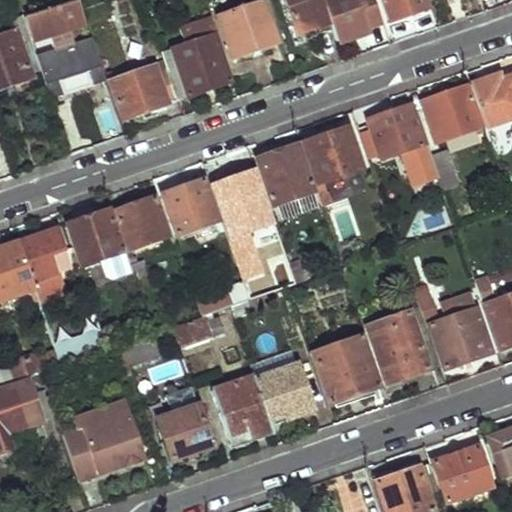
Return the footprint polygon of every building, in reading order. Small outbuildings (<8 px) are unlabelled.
[(311,37),(313,42),(331,37),(327,25),(318,0),(278,0),(294,43),(311,37)] [(318,0),(327,25),(331,37),(334,47),(366,36),(365,31),(354,0),(318,0)] [(381,26),(372,0),(354,0),(365,31),(381,26)] [(377,0),(387,25),(428,13),(423,0),(377,0)] [(259,3),(216,19),(230,59),(274,44),(259,3)] [(84,25),(77,4),(25,21),(31,41),(84,25)] [(0,89),(31,78),(15,34),(0,39),(0,89)] [(226,85),(212,37),(159,54),(164,70),(175,102),(226,85)] [(110,83),(122,120),(175,102),(164,70),(155,73),(152,68),(110,83)] [(511,120),(511,75),(511,73),(470,87),(484,130),(511,120)] [(480,129),(465,88),(420,103),(435,144),(480,129)] [(423,145),(410,107),(365,122),(378,160),(423,145)] [(348,129),(302,144),(317,186),(362,169),(348,129)] [(313,194),(297,145),(256,159),(272,208),(278,206),(311,194),(313,194)] [(458,186),(446,151),(430,157),(443,192),(458,186)] [(202,180),(160,195),(175,237),(216,222),(202,180)] [(311,194),(278,206),(283,224),(317,211),(311,194)] [(153,196),(112,210),(127,251),(168,238),(153,196)] [(107,208),(64,223),(80,267),(97,261),(103,277),(109,280),(130,273),(107,208)] [(244,211),(221,219),(226,233),(249,224),(244,211)] [(226,233),(237,264),(235,266),(241,285),(247,301),(279,289),(267,253),(275,251),(267,226),(251,231),(249,224),(226,233)] [(63,251),(56,229),(15,242),(29,282),(36,302),(62,293),(49,255),(63,251)] [(0,299),(31,289),(29,282),(15,242),(0,247),(0,299)] [(360,262),(342,268),(349,288),(366,282),(360,262)] [(511,295),(493,302),(481,266),(469,270),(480,301),(484,300),(501,349),(511,345),(511,295)] [(204,316),(247,301),(241,285),(194,301),(200,317),(204,316)] [(438,321),(429,297),(417,302),(426,327),(429,325),(445,369),(492,353),(476,309),(471,310),(466,297),(442,304),(447,318),(438,321)] [(408,311),(366,326),(388,384),(394,382),(399,386),(408,382),(409,377),(430,370),(408,311)] [(200,317),(172,327),(180,348),(211,337),(204,316),(200,317)] [(157,355),(150,336),(120,347),(127,366),(144,360),(157,355)] [(94,337),(55,351),(60,363),(99,350),(94,337)] [(362,337),(315,354),(332,405),(380,389),(362,337)] [(0,386),(10,383),(4,364),(0,353),(0,386)] [(28,363),(25,356),(4,364),(10,383),(41,372),(53,368),(59,366),(54,353),(28,363)] [(144,360),(127,366),(134,385),(148,381),(144,360)] [(313,412),(294,361),(254,376),(268,418),(290,412),(293,419),(313,412)] [(53,368),(41,372),(46,387),(60,383),(53,368)] [(209,389),(229,445),(271,430),(268,418),(254,376),(253,373),(209,389)] [(0,451),(11,448),(5,431),(55,412),(47,389),(29,396),(22,380),(0,388),(0,451)] [(211,447),(190,387),(163,395),(170,414),(154,419),(169,461),(211,447)] [(144,459),(126,410),(62,433),(79,482),(144,459)] [(511,433),(490,442),(505,482),(511,479),(511,480),(511,433)] [(477,450),(434,465),(448,505),(492,489),(477,450)] [(418,471),(376,486),(386,511),(433,511),(435,511),(418,471)] [(342,484),(349,511),(355,511),(367,509),(359,480),(342,484)]
